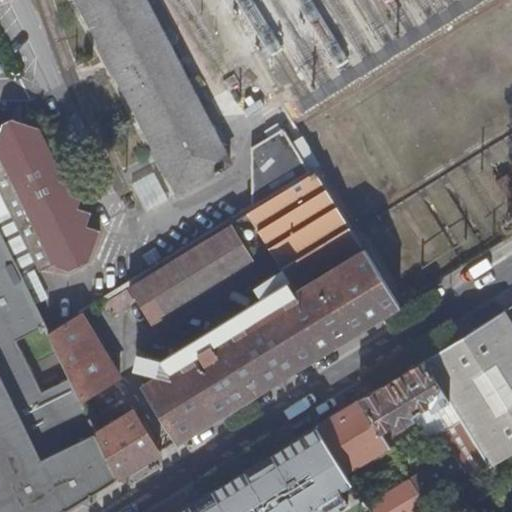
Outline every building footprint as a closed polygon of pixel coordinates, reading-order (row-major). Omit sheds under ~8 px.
[(80,0),(180,192),(232,164),(147,0),(80,0)] [(0,187),(41,273),(56,265),(74,272),(94,262),(103,231),(91,227),(96,214),(80,209),(87,195),(72,191),(79,178),(63,171),(43,128),(11,119),(4,124),(4,128),(0,129),(0,187)] [(283,191),(315,173),(294,142),(289,146),(274,143),(268,137),(255,145),(283,191)] [(151,170),(128,182),(144,212),(167,200),(151,170)] [(349,335),(400,305),(315,173),(283,191),(230,223),(231,225),(159,270),(129,288),(149,322),(254,260),(253,258),(269,247),(295,289),(143,383),(178,440),(349,335)] [(0,511),(60,511),(117,477),(97,434),(80,399),(69,376),(40,391),(14,338),(45,322),(0,230),(0,511)] [(132,301),(126,291),(104,304),(110,314),(132,301)] [(511,330),(501,312),(424,360),(464,425),(489,466),(511,452),(511,330)] [(118,376),(80,315),(51,333),(69,376),(80,399),(118,376)] [(464,425),(424,360),(360,399),(379,431),(392,423),(396,430),(414,418),(432,447),(444,439),(464,425)] [(379,431),(360,399),(317,425),(346,472),(389,446),(379,431)] [(117,477),(158,452),(134,411),(97,434),(117,477)] [(334,511),(347,504),(336,486),(349,478),(346,472),(317,425),(271,454),(272,455),(257,464),(261,470),(248,477),(244,470),(175,511),(334,511)] [(424,505),(489,466),(464,425),(444,439),(453,453),(409,480),(424,505)] [(397,460),(400,466),(415,456),(404,438),(389,447),(397,460)] [(260,460),(244,470),(248,477),(261,470),(257,464),(272,455),(271,454),(260,460)] [(370,511),(413,511),(424,505),(409,480),(400,466),(397,460),(354,486),(370,511)]
